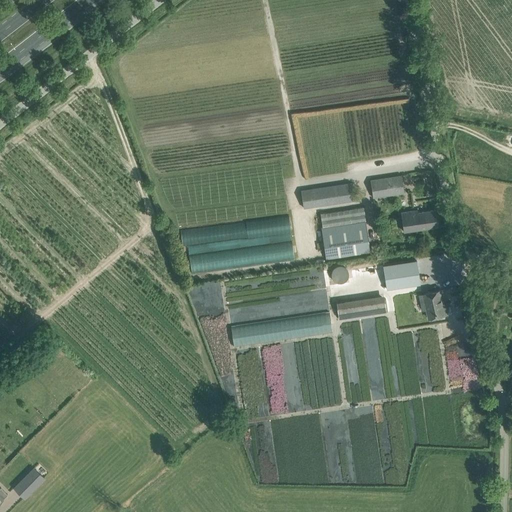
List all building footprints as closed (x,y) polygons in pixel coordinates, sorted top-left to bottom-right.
[(370,180),(373,197),(404,193),(402,176),(370,180)] [(300,190),(303,209),(354,201),(351,183),(300,190)] [(320,214),(327,258),(370,252),(363,207),(320,214)] [(400,212),(403,232),(438,226),(436,210),(414,213),(414,210),(400,212)] [(290,217),(181,228),(183,245),(292,233),(290,217)] [(293,239),(252,246),(255,264),(296,257),(293,239)] [(371,246),(372,255),(385,253),(383,244),(371,246)] [(383,266),(386,289),(420,284),(417,261),(383,266)] [(343,264),(333,270),(340,281),(349,274),(343,264)] [(423,294),(428,318),(444,315),(440,299),(443,298),(441,290),(423,294)] [(340,316),(389,312),(387,295),(339,300),(340,316)] [(236,345),(334,332),(331,311),(233,325),(236,345)] [(33,468),(14,487),(24,498),(43,479),(33,468)] [(0,490),(0,502),(8,494),(3,488),(0,490)]
